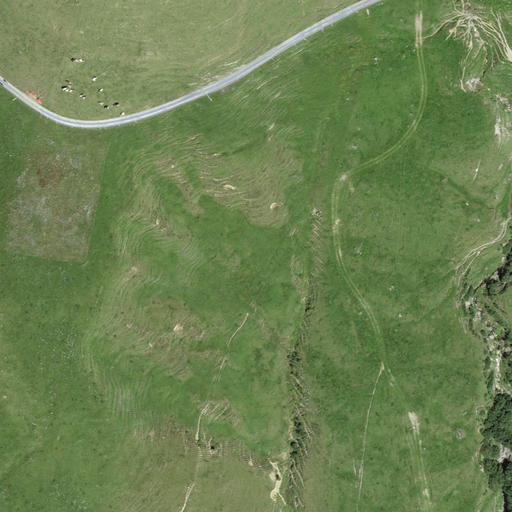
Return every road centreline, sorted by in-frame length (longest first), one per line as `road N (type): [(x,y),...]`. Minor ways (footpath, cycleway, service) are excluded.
road 1 (track): [(422,0),(420,115),(405,141),(333,199),(338,251),(417,432),(430,511)]
road 2 (unclassified): [(376,0),(133,119),(85,124),(52,115),(0,79)]
